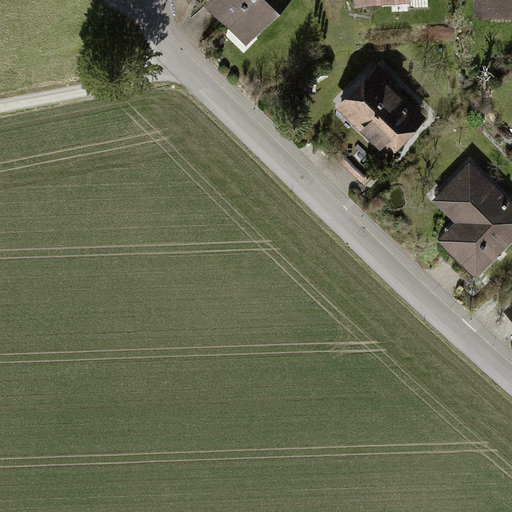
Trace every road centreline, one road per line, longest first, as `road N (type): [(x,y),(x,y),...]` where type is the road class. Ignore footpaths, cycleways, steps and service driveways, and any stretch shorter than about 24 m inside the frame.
road 1 (residential): [(511,374),(404,283),(183,67),(160,41),(149,0)]
road 2 (track): [(183,67),(0,105)]
